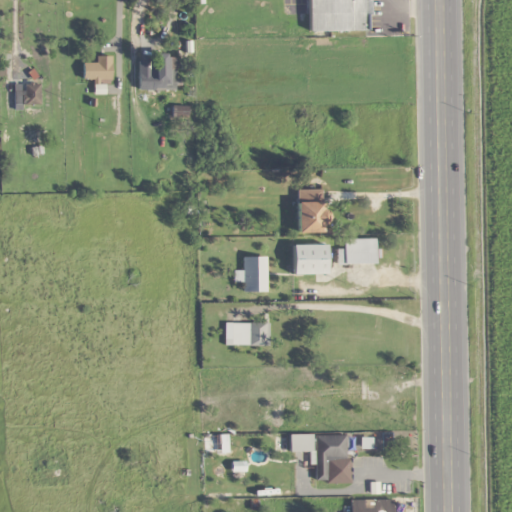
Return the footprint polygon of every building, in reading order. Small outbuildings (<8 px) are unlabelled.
[(306,0),(307,30),(368,30),(367,0),(306,0)] [(175,91),(175,57),(158,57),(158,73),(150,73),(150,91),(175,91)] [(109,62),(81,62),(81,80),(109,80),(109,62)] [(23,84),(23,105),(38,105),(38,84),(23,84)] [(186,107),(171,107),(171,117),(186,117),(186,107)] [(295,233),(323,233),(323,201),(295,201),(295,233)] [(373,263),(373,239),(342,239),(342,263),(373,263)] [(290,275),(324,275),(324,245),(290,245),(290,275)] [(242,292),(266,292),(266,257),(242,257),(242,292)] [(264,323),(228,323),(228,345),(264,345),(264,323)] [(368,402),(368,380),(338,380),(338,402),(368,402)] [(310,445),(307,445),(307,436),(288,436),(288,451),(310,451),(310,445)] [(314,483),(347,483),(346,436),(314,436),(314,483)] [(349,511),(391,511),(392,500),(349,500),(349,511)]
